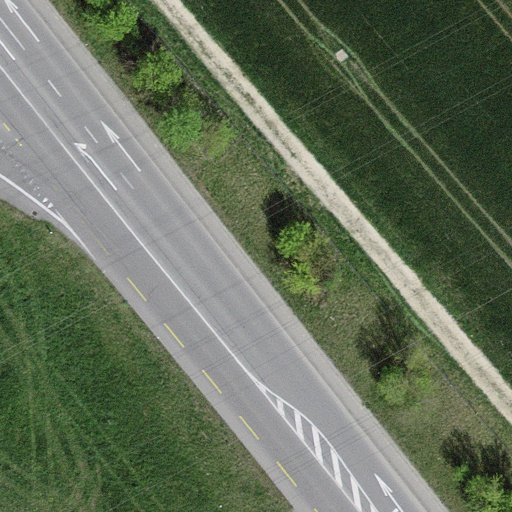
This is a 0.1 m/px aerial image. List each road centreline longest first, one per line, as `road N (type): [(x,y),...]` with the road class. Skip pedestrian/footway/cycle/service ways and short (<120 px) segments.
road 1 (track): [(169,0),(511,405)]
road 2 (primary): [(351,511),(114,186)]
road 3 (primary): [(114,186),(0,42)]
road 4 (motorway): [(0,137),(114,186)]
